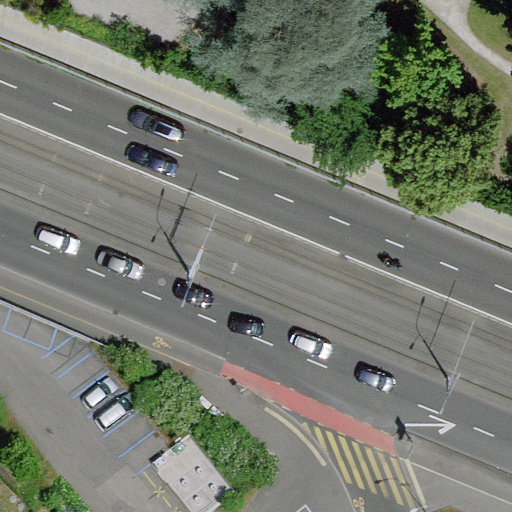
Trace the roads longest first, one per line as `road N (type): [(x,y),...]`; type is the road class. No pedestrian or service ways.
road 1 (primary): [(511,289),(0,77)]
road 2 (primary): [(0,228),(270,342)]
road 3 (primary): [(270,342),(511,441)]
road 4 (primary): [(270,342),(364,453),(385,511)]
